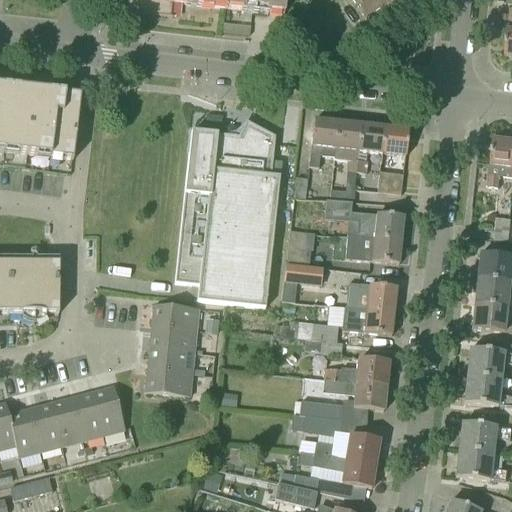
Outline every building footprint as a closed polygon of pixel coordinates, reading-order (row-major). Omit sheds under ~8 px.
[(127,0),(126,15),(123,15),(123,16),(171,21),(171,20),(169,20),(171,6),(187,8),(187,5),(209,7),(209,10),(243,14),(243,11),(264,13),(264,16),(282,18),(284,0),(127,0)] [(348,0),(364,21),(383,7),(378,0),(348,0)] [(0,89),(0,154),(72,163),(80,99),(0,89)] [(332,160),(336,125),(312,122),(309,149),(311,149),(310,158),(308,159),(307,169),(317,170),(318,158),(332,160)] [(174,286),(199,289),(198,297),(197,304),(264,311),(278,180),(270,179),(274,140),(246,125),(238,140),(232,139),(190,135),(174,286)] [(359,128),(336,125),(332,160),(332,161),(346,163),(345,174),(354,175),(355,164),(356,154),(359,128)] [(380,156),(383,130),(359,128),(356,154),(380,156)] [(407,133),(383,130),(380,156),(404,159),(407,133)] [(511,180),(511,144),(493,142),(489,170),(490,170),(489,178),(511,180)] [(355,164),(354,175),(354,176),(365,178),(367,166),(355,164)] [(400,199),(402,179),(378,177),(376,196),(400,199)] [(498,192),(499,179),(489,178),(488,191),(498,192)] [(307,182),(295,181),(293,200),(305,201),(307,182)] [(328,203),(352,205),(353,196),(329,194),(328,203)] [(345,237),(400,243),(403,220),(375,217),(375,219),(350,217),(351,207),(352,207),(352,205),(328,203),(328,204),(325,204),(323,224),(346,225),(345,237)] [(507,245),(509,223),(494,221),(492,244),(507,245)] [(308,270),(311,238),(289,235),(285,267),(295,268),(308,270)] [(398,268),(400,243),(345,237),(345,240),(343,263),(398,268)] [(509,286),(511,286),(511,260),(479,257),(476,282),(509,286)] [(0,316),(57,317),(58,267),(0,266),(0,316)] [(284,287),(296,288),(320,291),(322,274),(285,270),(284,287)] [(473,307),(506,311),(509,286),(476,282),(473,307)] [(356,312),(393,316),(396,292),(346,285),(345,295),(357,297),(356,312)] [(506,311),(473,307),(470,332),(504,336),(504,335),(511,335),(511,324),(505,324),(506,311)] [(197,313),(153,309),(150,331),(195,335),(197,313)] [(343,311),(342,322),(341,333),(391,339),(393,316),(356,312),(343,311)] [(205,334),(216,335),(217,335),(218,323),(207,322),(205,334)] [(290,325),(289,330),(277,328),(276,339),(296,341),(297,326),(290,325)] [(304,342),(320,344),(336,346),(337,330),(297,326),(296,341),(304,342)] [(148,353),(193,357),(195,335),(150,331),(148,353)] [(304,342),(303,354),(319,356),(320,344),(304,342)] [(341,346),(336,346),(320,344),(319,356),(318,358),(340,360),(341,346)] [(467,366),(502,369),(502,368),(511,369),(511,358),(504,357),(504,356),(468,352),(467,366)] [(146,375),(191,379),(191,373),(193,357),(148,353),(146,375)] [(322,383),(386,390),(388,365),(356,362),(355,373),(339,372),(339,374),(323,372),(322,383)] [(466,379),(500,383),(502,369),(467,366),(466,379)] [(144,397),(189,401),(191,379),(146,375),(144,397)] [(464,393),(499,396),(500,383),(466,379),(464,393)] [(383,415),(386,390),(322,383),(322,384),(323,384),(321,397),(352,400),(351,411),(383,415)] [(103,441),(124,435),(112,391),(91,397),(103,441)] [(499,396),(464,393),(463,406),(498,410),(498,408),(511,410),(511,400),(498,399),(499,396)] [(235,408),(237,396),(223,394),(221,406),(235,408)] [(201,406),(209,407),(210,396),(202,395),(201,406)] [(70,402),(82,446),(103,441),(91,397),(70,402)] [(49,408),(61,452),(82,446),(70,402),(49,408)] [(339,424),(341,409),(299,405),(298,419),(303,420),(339,424)] [(0,408),(0,453),(15,450),(7,419),(4,407),(0,408)] [(28,413),(40,457),(61,452),(49,408),(28,413)] [(19,463),(40,457),(28,413),(7,419),(15,450),(19,463)] [(290,434),(301,435),(303,420),(298,419),(292,419),(290,434)] [(301,437),(337,442),(339,424),(303,420),(301,435),(301,437)] [(459,440),(494,444),(494,442),(509,444),(510,433),(496,432),(496,430),(460,426),(459,440)] [(343,462),(375,467),(379,443),(347,438),(343,462)] [(458,453),(492,457),(494,444),(459,440),(458,453)] [(313,457),(329,459),(331,449),(315,447),(313,457)] [(90,449),(84,451),(85,457),(92,455),(90,449)] [(456,467),(491,471),(492,457),(458,453),(456,467)] [(295,478),(293,490),(316,495),(346,502),(348,488),(371,492),(375,467),(343,462),(329,459),(313,457),(310,471),(341,476),(339,487),(295,478)] [(218,471),(219,464),(210,463),(209,470),(218,471)] [(252,478),(254,467),(245,466),(243,476),(252,478)] [(491,471),(456,467),(455,481),(490,484),(490,483),(504,485),(506,475),(490,473),(491,471)] [(0,475),(0,477),(2,485),(12,483),(9,473),(0,475)] [(222,479),(209,475),(203,491),(217,496),(222,479)] [(48,481),(9,491),(12,505),(51,495),(48,481)] [(316,495),(293,490),(278,487),(274,503),(313,511),(316,495)] [(445,511),(473,511),(449,503),(445,511)]
